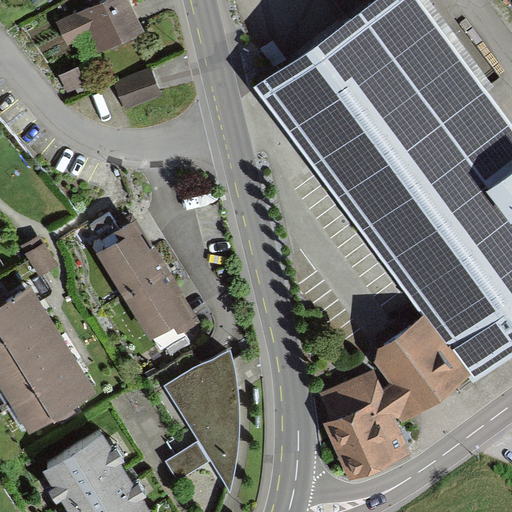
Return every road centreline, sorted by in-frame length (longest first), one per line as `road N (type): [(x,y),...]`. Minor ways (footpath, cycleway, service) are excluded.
road 1 (tertiary): [(232,132),(298,434),(287,510)]
road 2 (residential): [(232,132),(144,148),(111,145),(54,113),(0,47)]
road 3 (tertiary): [(287,510),(333,510),(375,496),(511,403)]
road 4 (tertiary): [(199,0),(232,132)]
road 5 (unknown): [(117,403),(182,511)]
